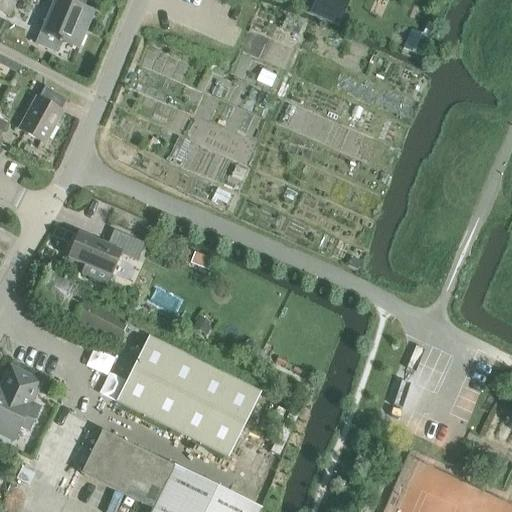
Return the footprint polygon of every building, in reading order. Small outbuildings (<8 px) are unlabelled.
[(0,0),(0,12),(8,17),(16,0),(0,0)] [(47,0),(53,3),(36,45),(56,53),(61,42),(71,46),(75,48),(79,46),(93,12),(86,9),(72,3),(73,0),(47,0)] [(315,0),(311,10),(309,14),(337,26),(338,23),(348,1),(346,0),(315,0)] [(427,22),(421,34),(436,40),(441,29),(427,22)] [(37,100),(35,99),(18,130),(45,145),(62,113),(60,112),(67,100),(44,87),(37,100)] [(81,275),(107,285),(120,254),(136,260),(142,244),(113,232),(107,247),(77,235),(73,246),(70,246),(67,255),(68,257),(67,260),(85,267),(81,275)] [(190,264),(198,267),(202,256),(194,253),(190,264)] [(73,321),(119,343),(127,326),(82,303),(81,306),(70,300),(76,289),(47,274),(36,296),(51,303),(49,307),(63,314),(64,310),(76,316),(73,321)] [(146,296),(143,302),(153,307),(156,301),(146,296)] [(206,337),(211,328),(208,326),(209,323),(199,316),(192,328),(206,337)] [(148,339),(115,404),(227,460),(259,395),(148,339)] [(85,345),(77,362),(120,382),(128,365),(85,345)] [(274,364),(283,368),(286,361),(277,357),(274,364)] [(0,389),(0,435),(14,443),(19,432),(26,435),(39,408),(32,405),(42,384),(10,368),(3,382),(8,385),(5,392),(0,389)] [(81,475),(152,510),(150,511),(258,511),(259,511),(102,432),(81,475)]
